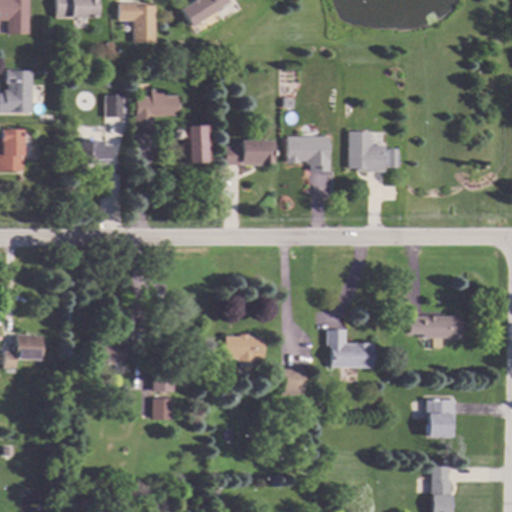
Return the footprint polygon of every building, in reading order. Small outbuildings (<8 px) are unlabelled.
[(24,0),(24,34),(19,34),(3,34),(3,21),(0,21),(0,0),(24,0)] [(93,0),(93,16),(93,18),(53,18),(51,18),(51,0),(93,0)] [(224,0),(226,2),(214,9),(214,10),(187,27),(176,10),(192,0),(224,0)] [(138,6),(149,6),(152,6),(151,43),(150,43),(129,43),(129,20),(114,20),(114,9),(115,3),(117,3),(129,4),(138,4),(138,6)] [(109,45),(110,49),(109,49),(102,50),(102,43),(109,42),(109,45)] [(27,113),(18,113),(0,112),(0,90),(3,90),(3,84),(1,84),(1,71),(19,71),(27,71),(27,113)] [(146,90),(155,90),(158,90),(158,96),(172,96),(173,116),(151,117),(149,117),(149,129),(130,130),(130,123),(129,113),(131,113),(130,97),(138,96),(138,87),(146,86),(146,90)] [(119,117),(117,117),(101,117),(100,117),(100,96),(119,96),(119,117)] [(290,99),(289,108),(278,108),(279,98),(290,99)] [(203,163),(176,164),(175,149),(175,138),(174,127),(202,126),(203,163)] [(18,172),(16,172),(15,172),(0,172),(0,130),(15,130),(17,130),(18,172)] [(366,145),(380,145),(380,171),(379,171),(364,171),(352,172),(352,168),(343,168),(343,132),(366,131),(366,145)] [(324,170),(324,172),(307,172),(306,172),(305,164),(302,164),(302,161),(295,161),(295,163),(283,164),(282,138),(324,137),(324,170)] [(267,161),(257,161),(257,166),(235,165),(220,165),(220,163),(220,147),(236,147),(236,141),(268,141),(267,161)] [(104,163),(92,163),(92,164),(75,164),(75,142),(103,142),(104,142),(104,163)] [(393,167),(383,168),(383,149),(393,148),(393,167)] [(457,338),(437,338),(437,348),(428,348),(428,339),(417,338),(417,335),(402,335),(402,316),(405,316),(418,316),(457,316),(457,338)] [(340,344),(351,344),(351,343),(364,343),(364,345),(369,345),(369,367),(369,368),(326,368),(326,366),(326,348),(322,348),(322,331),(322,329),(336,330),(340,330),(340,344)] [(244,337),(259,337),(258,359),(252,359),(252,361),(233,361),(233,360),(220,359),(221,337),(234,337),(235,335),(244,335),(244,337)] [(12,336),(38,337),(36,361),(12,360),(11,369),(0,368),(0,351),(11,352),(12,336)] [(98,340),(119,340),(119,345),(127,345),(127,356),(119,356),(119,363),(85,364),(85,337),(98,337),(98,340)] [(168,391),(149,391),(148,391),(148,365),(148,364),(169,364),(168,391)] [(300,372),(300,396),(278,395),(278,369),(300,369),(300,372)] [(397,378),(388,378),(388,369),(397,369),(397,378)] [(149,398),(168,399),(167,420),(147,420),(147,418),(147,398),(149,398)] [(451,401),(451,403),(451,414),(450,424),(448,424),(447,439),(422,439),(422,433),(419,433),(421,400),(451,401)] [(443,481),(446,481),(446,495),(446,511),(427,511),(427,498),(426,498),(426,467),(443,467),(443,481)] [(219,490),(214,496),(209,492),(215,486),(219,490)]
